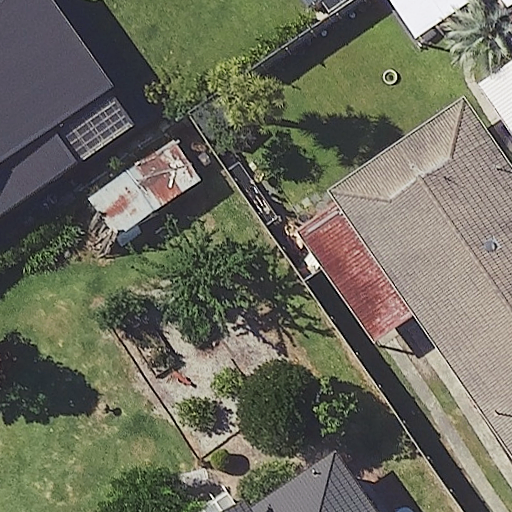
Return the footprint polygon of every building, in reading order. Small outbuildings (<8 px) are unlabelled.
[(0,0),(0,197),(111,119),(26,0),(0,0)] [(369,0),(311,0),(332,28),(369,0)] [(511,91),(501,99),(511,115),(511,91)] [(511,168),(474,113),(300,231),(382,351),(428,320),(511,443),(511,168)] [(384,511),(350,463),(279,511),(166,511),(165,510),(162,511),(384,511)]
